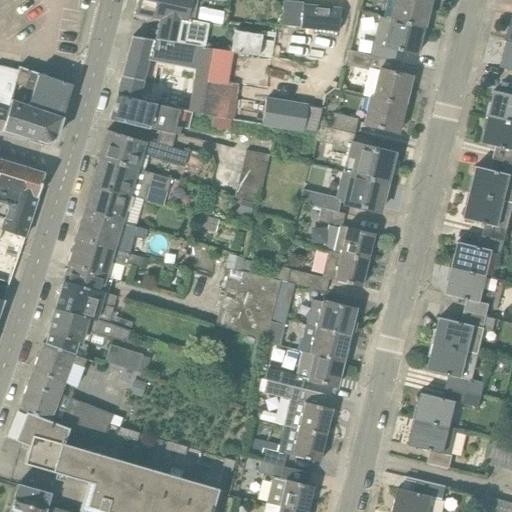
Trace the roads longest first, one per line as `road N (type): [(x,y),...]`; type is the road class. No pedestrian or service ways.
road 1 (residential): [(351,511),(475,0)]
road 2 (residential): [(0,376),(70,163)]
road 3 (residential): [(70,163),(111,0)]
